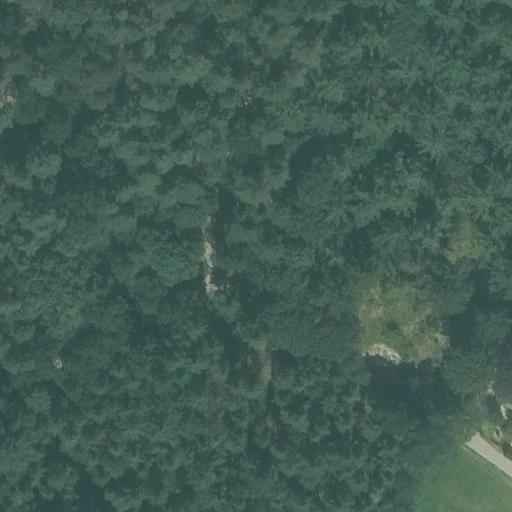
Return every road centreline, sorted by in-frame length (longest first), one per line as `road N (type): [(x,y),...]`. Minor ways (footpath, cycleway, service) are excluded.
road 1 (track): [(210,261),(445,422)]
road 2 (track): [(0,95),(210,261)]
road 3 (track): [(210,261),(255,0)]
road 4 (track): [(0,381),(185,287),(210,261)]
